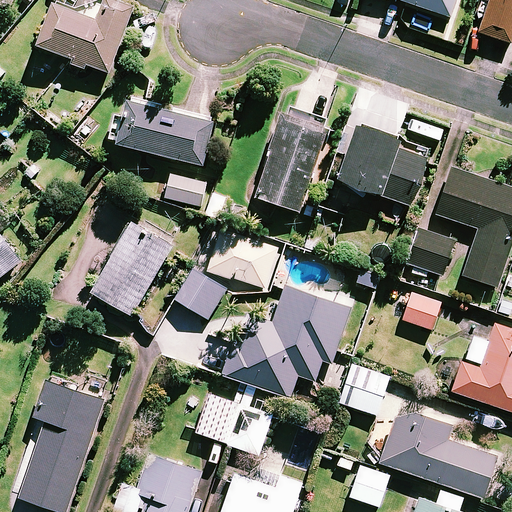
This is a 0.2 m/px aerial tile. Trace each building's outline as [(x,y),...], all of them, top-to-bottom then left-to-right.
[(122,0),(99,0),(79,8),(59,0),(55,0),(39,41),(73,55),(71,60),(86,66),(88,62),(109,70),(136,5),(122,0)] [(456,0),(406,0),(451,15),(456,0)] [(511,0),(490,0),(480,30),(511,41),(511,39),(511,0)] [(415,10),(409,25),(429,33),(435,18),(415,10)] [(216,119),(130,96),(118,140),(204,163),(216,119)] [(330,123),(284,108),(256,193),(301,208),(330,123)] [(402,135),(359,120),(339,176),(413,201),(430,152),(399,142),(402,135)] [(511,242),(511,186),(453,167),(437,213),(480,227),(464,273),(498,285),(511,242)] [(207,182),(172,172),(166,195),(201,205),(207,182)] [(230,195),(214,187),(207,203),(223,211),(230,195)] [(137,197),(122,189),(115,203),(130,211),(137,197)] [(175,241),(134,217),(93,288),(134,312),(175,241)] [(456,239),(419,226),(406,263),(414,266),(412,272),(428,278),(430,271),(443,276),(456,239)] [(0,276),(23,259),(0,228),(0,276)] [(279,246),(222,228),(210,269),(267,286),(279,246)] [(228,286),(195,266),(175,296),(209,317),(228,286)] [(240,322),(219,315),(212,336),(233,343),(223,372),(292,395),(299,373),(317,379),(324,357),(333,361),(353,303),(287,281),(272,324),(242,314),(240,322)] [(442,301),(413,291),(404,318),(433,328),(442,301)] [(511,327),(496,322),(480,366),(463,360),(453,388),(511,408),(511,327)] [(391,376),(353,363),(340,400),(377,413),(391,376)] [(106,395),(49,376),(37,413),(46,416),(30,465),(51,472),(46,486),(29,480),(24,496),(67,511),(106,395)] [(273,414),(211,391),(196,429),(259,452),(273,414)] [(454,422),(391,401),(384,423),(378,421),(372,438),(387,443),(381,460),(484,495),(498,453),(449,436),(454,422)] [(188,511),(203,468),(152,451),(141,485),(126,481),(117,508),(127,511),(188,511)] [(390,474),(361,464),(351,495),(380,504),(390,474)] [(276,485),(235,471),(221,511),(292,511),(303,481),(280,474),(276,485)] [(462,511),(459,511),(464,495),(442,488),(436,503),(420,498),(415,511),(462,511)]
